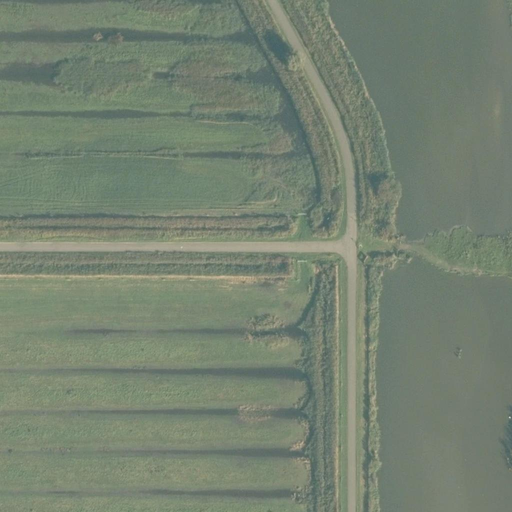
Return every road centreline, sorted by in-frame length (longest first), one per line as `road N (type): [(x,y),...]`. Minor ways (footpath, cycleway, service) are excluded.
road 1 (unclassified): [(351,246),(0,248)]
road 2 (unclassified): [(351,511),(351,246)]
road 3 (unclassified): [(351,246),(339,131),(270,0)]
